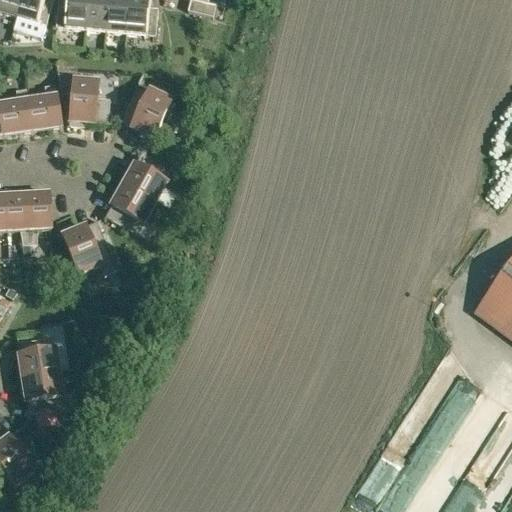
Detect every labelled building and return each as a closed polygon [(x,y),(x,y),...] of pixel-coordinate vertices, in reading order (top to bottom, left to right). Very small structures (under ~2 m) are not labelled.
[(2,0),(0,7),(0,15),(17,21),(23,0),(2,0)] [(23,0),(17,21),(46,29),(54,3),(46,0),(45,0),(23,0)] [(56,31),(85,34),(88,0),(67,0),(67,4),(58,3),(56,31)] [(88,0),(85,34),(106,35),(108,0),(88,0)] [(108,0),(106,35),(126,37),(129,0),(108,0)] [(138,0),(129,0),(126,37),(156,40),(158,12),(149,11),(150,2),(141,1),(138,0)] [(208,7),(209,0),(180,0),(191,3),(188,15),(213,21),(216,9),(208,7)] [(78,82),(95,83),(96,74),(78,73),(78,82)] [(109,103),(97,102),(98,87),(74,85),(70,125),(67,124),(67,125),(70,125),(70,129),(83,130),(83,126),(110,129),(111,128),(107,128),(109,103)] [(25,93),(32,135),(61,131),(57,101),(56,101),(54,89),(45,90),(45,103),(28,105),(26,93),(25,93)] [(32,135),(25,93),(16,95),(16,107),(0,109),(0,118),(3,140),(32,135)] [(142,136),(141,140),(152,145),(154,142),(157,143),(154,141),(171,105),(149,95),(142,109),(131,103),(121,125),(118,124),(117,125),(142,136)] [(126,177),(120,188),(155,207),(166,186),(157,181),(163,170),(142,159),(144,156),(143,155),(129,179),(126,177)] [(144,227),(155,207),(120,188),(114,198),(117,200),(104,224),(105,225),(106,222),(127,233),(127,234),(147,245),(147,244),(146,243),(153,232),(144,227)] [(51,233),(49,198),(38,199),(38,195),(27,196),(29,249),(36,249),(37,234),(51,233)] [(30,257),(29,249),(27,196),(16,196),(16,200),(5,201),(7,235),(20,235),(23,252),(27,257),(30,257)] [(63,241),(60,242),(60,243),(63,241),(79,278),(100,269),(104,279),(117,274),(117,275),(118,274),(108,249),(107,249),(98,227),(101,226),(100,225),(75,236),(74,232),(62,237),(63,241)] [(511,268),(478,315),(511,340),(511,268)] [(5,297),(12,301),(16,295),(9,291),(5,297)] [(0,324),(1,324),(0,323),(0,322),(6,313),(11,306),(2,300),(0,303),(0,324)] [(19,383),(58,377),(55,354),(44,355),(42,343),(18,347),(18,344),(17,344),(21,371),(17,371),(19,383)] [(488,511),(499,511),(511,491),(511,410),(438,364),(426,383),(444,394),(437,406),(448,413),(452,407),(466,415),(445,450),(440,447),(399,511),(469,511),(475,503),(488,511)] [(62,399),(58,377),(19,383),(21,396),(25,395),(29,422),(30,422),(30,418),(53,415),(53,416),(55,415),(76,412),(75,411),(74,411),(72,398),(62,399)] [(53,416),(36,418),(38,432),(57,429),(55,415),(53,416)] [(20,434),(22,432),(0,448),(0,447),(0,469),(15,488),(34,473),(25,461),(35,454),(20,434)]
